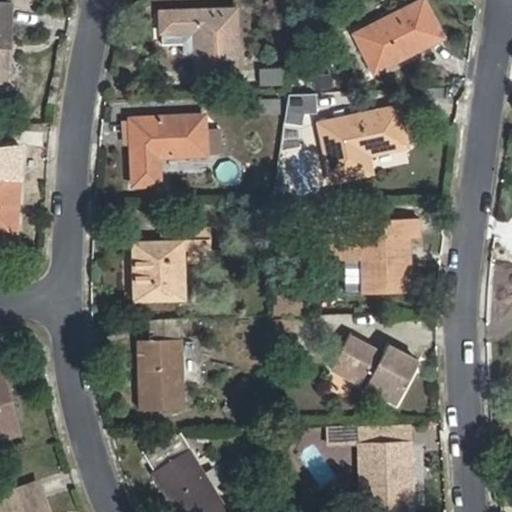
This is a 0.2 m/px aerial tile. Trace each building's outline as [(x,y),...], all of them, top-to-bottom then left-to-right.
[(374,73),(445,37),(426,0),(424,0),(355,35),(374,73)] [(0,83),(2,83),(3,39),(10,40),(11,5),(0,4),(0,83)] [(236,10),(161,12),(162,45),(184,44),(185,55),(196,55),(197,77),(239,76),(236,10)] [(260,70),(260,86),(280,86),(280,70),(260,70)] [(318,96),(290,96),(290,113),(317,114),(318,96)] [(279,99),(260,100),(261,114),(280,113),(279,99)] [(402,106),(320,124),(332,181),(372,173),(369,156),(410,146),(402,106)] [(161,185),(160,158),(207,154),(205,131),(204,115),(131,118),(134,186),(161,185)] [(205,131),(207,154),(220,153),(218,130),(205,131)] [(0,157),(0,237),(16,239),(20,159),(0,157)] [(325,236),(325,257),(361,258),(361,289),(412,290),(410,236),(420,235),(420,220),(378,221),(378,234),(325,236)] [(210,226),(161,228),(162,242),(133,242),(134,301),(186,300),(184,251),(211,250),(210,226)] [(275,312),(303,313),(303,296),(276,296),(275,312)] [(277,316),(278,337),(294,336),(293,316),(277,316)] [(186,409),(183,319),(149,320),(150,340),(137,340),(139,411),(186,409)] [(396,403),(419,361),(388,344),(383,353),(350,334),(332,368),(396,403)] [(0,438),(19,434),(1,368),(0,368),(0,438)] [(229,511),(179,429),(142,450),(155,471),(152,473),(175,511),(229,511)] [(358,444),(359,511),(384,511),(414,511),(413,442),(358,444)] [(0,511),(48,511),(37,482),(0,495),(0,511)]
